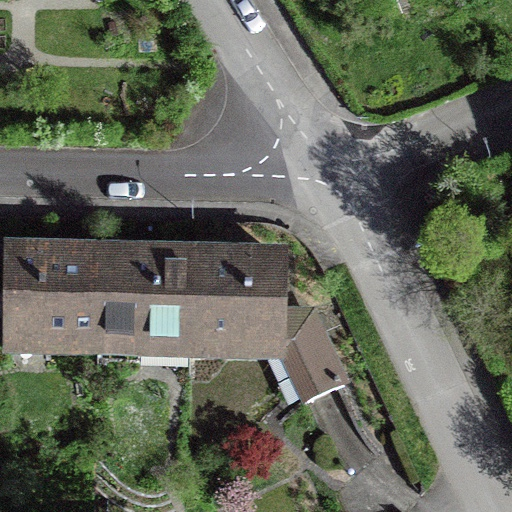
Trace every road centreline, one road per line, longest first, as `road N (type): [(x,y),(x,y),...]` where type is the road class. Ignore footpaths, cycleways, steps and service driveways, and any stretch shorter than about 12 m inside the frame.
road 1 (residential): [(500,511),(329,168)]
road 2 (residential): [(329,168),(208,180),(0,176)]
road 3 (residential): [(329,168),(220,0)]
road 4 (residential): [(511,101),(329,168)]
